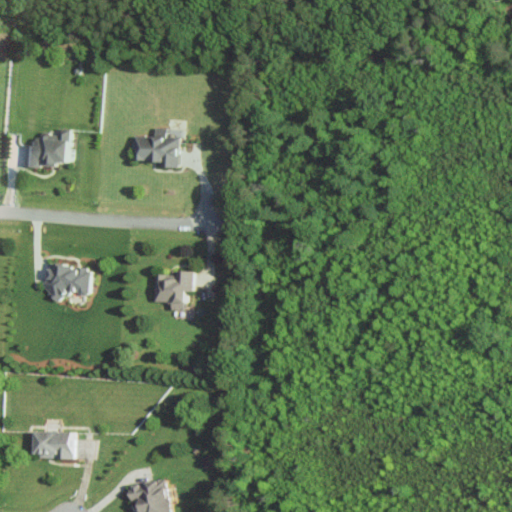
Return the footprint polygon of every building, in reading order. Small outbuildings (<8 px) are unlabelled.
[(65,165),(67,132),(34,130),(33,144),(25,144),(24,163),(65,165)] [(178,136),(132,134),(132,159),(160,160),(160,166),(177,166),(178,136)] [(90,266),(47,264),(46,288),(52,288),(51,293),(88,295),(90,266)] [(155,273),(154,301),(170,302),(170,309),(185,309),(185,290),(193,290),(193,270),(175,269),(175,274),(155,273)] [(72,431),(33,430),(32,456),(71,457),(72,431)] [(170,511),(164,478),(126,485),(129,502),(137,500),(139,511),(170,511)]
